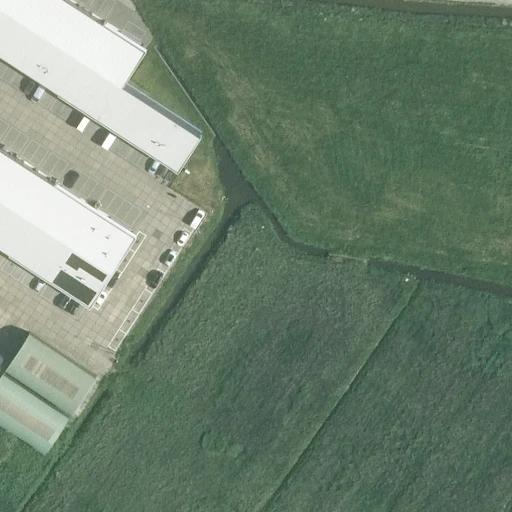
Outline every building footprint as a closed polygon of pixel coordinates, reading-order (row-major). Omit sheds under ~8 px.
[(0,0),(0,1),(10,8),(15,0),(0,0)] [(15,0),(10,8),(30,21),(43,0),(15,0)] [(43,0),(30,21),(49,33),(70,0),(43,0)] [(71,0),(70,0),(49,33),(69,46),(90,12),(71,0)] [(0,1),(0,24),(10,8),(0,1)] [(10,8),(0,24),(0,49),(8,55),(30,21),(10,8)] [(90,12),(69,46),(88,58),(110,25),(90,12)] [(30,21),(8,55),(27,67),(49,33),(30,21)] [(110,25),(88,58),(108,71),(128,84),(129,83),(150,50),(110,25)] [(49,33),(27,67),(47,80),(69,46),(49,33)] [(69,46),(47,80),(66,92),(88,58),(69,46)] [(88,58),(66,92),(86,105),(108,71),(88,58)] [(108,71),(86,105),(106,118),(128,84),(108,71)] [(128,84),(106,118),(125,130),(147,95),(129,83),(128,84)] [(147,95),(125,130),(145,143),(167,108),(147,95)] [(167,108),(145,143),(164,155),(186,120),(167,108)] [(186,120),(164,155),(184,168),(206,133),(186,120)] [(0,186),(19,158),(0,146),(0,186)] [(0,194),(15,205),(37,170),(19,158),(0,186),(0,194)] [(37,219),(60,185),(37,170),(15,205),(37,219)] [(74,242),(96,208),(60,185),(37,219),(74,242)] [(0,227),(15,205),(0,194),(0,227)] [(0,243),(15,253),(37,219),(15,205),(0,227),(0,243)] [(113,268),(135,234),(96,208),(74,242),(113,268)] [(51,277),(74,242),(37,219),(15,253),(51,277)] [(91,302),(113,268),(74,242),(51,277),(91,302)] [(0,376),(0,420),(50,450),(97,372),(28,330),(0,376)]
